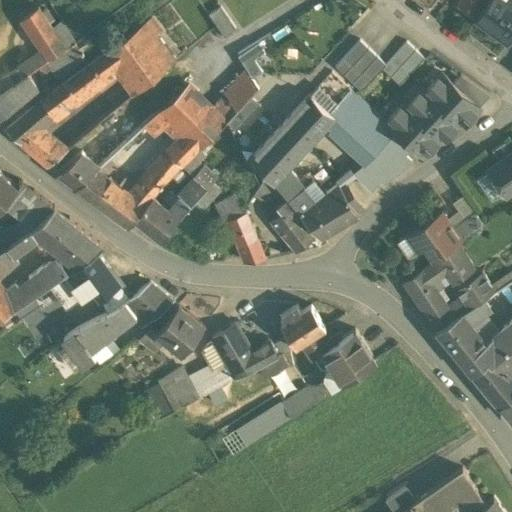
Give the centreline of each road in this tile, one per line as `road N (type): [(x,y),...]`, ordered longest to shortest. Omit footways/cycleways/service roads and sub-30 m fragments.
road 1 (residential): [(335,282),(212,278),(156,257),(102,225),(0,142)]
road 2 (residential): [(335,282),(347,243),(403,189),(511,112)]
road 3 (residential): [(511,449),(418,335),(379,299),(335,282)]
road 4 (residential): [(384,0),(511,93)]
